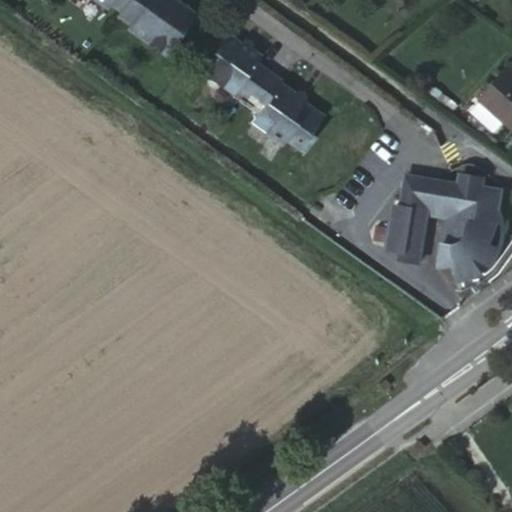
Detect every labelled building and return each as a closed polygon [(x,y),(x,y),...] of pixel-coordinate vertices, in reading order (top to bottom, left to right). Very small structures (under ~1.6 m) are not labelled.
[(128,30),(163,55),(191,15),(172,1),(170,4),(163,0),(93,0),(105,8),(108,4),(120,14),(118,17),(130,28),(128,30)] [(241,45),(228,35),(213,55),(219,59),(206,77),(258,115),(252,124),(281,146),(285,141),(302,155),(314,139),(309,135),(322,115),(304,102),(308,96),(299,90),(295,96),(280,86),(283,82),(257,63),(261,58),(250,50),(255,45),(246,39),(241,45)] [(511,71),(509,69),(481,101),(483,103),(503,121),(511,129),(511,71)] [(503,121),(483,103),(473,114),(494,132),(503,121)] [(501,191),(482,187),(483,179),(460,175),(458,185),(405,176),(401,208),(393,207),(386,250),(403,252),(401,260),(419,263),(427,213),(448,217),(440,266),(445,266),(453,265),(457,281),(475,276),(491,263),(498,253),(485,245),(494,222),(501,191)]
